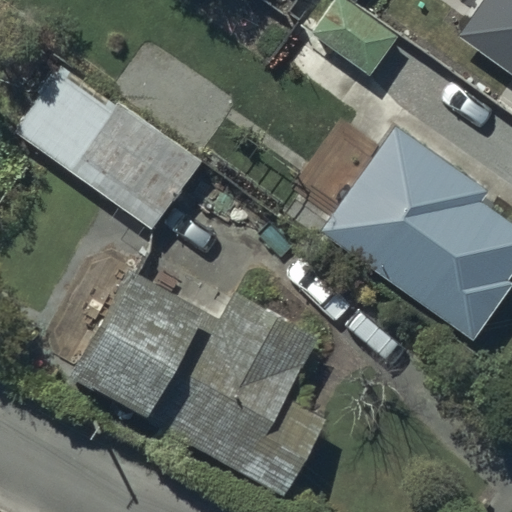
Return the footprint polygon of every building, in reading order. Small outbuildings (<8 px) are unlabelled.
[(511,0),(493,0),(461,45),(511,81),(511,0)] [(396,44),(340,2),(313,39),(370,80),(396,44)] [(333,61),(313,45),(293,69),(314,85),(333,61)] [(189,151),(56,57),(12,118),(145,213),(189,151)] [(483,176),(388,108),(310,215),(465,327),(506,271),(499,266),(511,248),(511,213),(475,187),(483,176)] [(309,320),(229,277),(215,302),(121,251),(66,351),(136,389),(135,399),(158,411),(151,425),(175,438),(181,427),(276,479),(317,405),(275,382),(309,320)]
